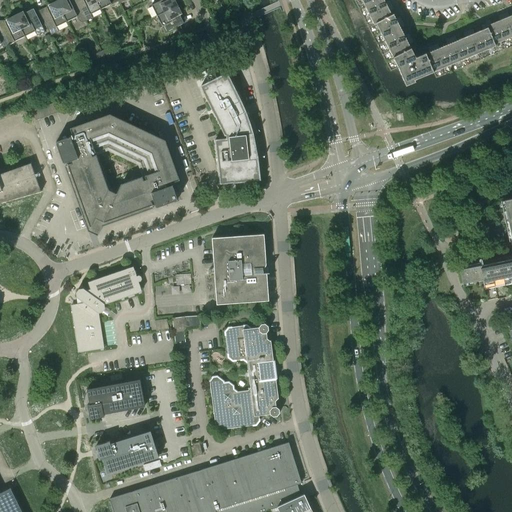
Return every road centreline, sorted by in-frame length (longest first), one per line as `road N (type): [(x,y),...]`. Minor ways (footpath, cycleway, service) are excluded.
road 1 (secondary): [(437,511),(399,451),(387,411),(363,183)]
road 2 (secondary): [(341,189),(358,376),(404,511)]
road 3 (unclassified): [(333,511),(293,383),(279,193)]
road 4 (unclassified): [(49,276),(279,193)]
road 5 (unclassified): [(80,511),(33,440),(13,346)]
road 6 (unclassified): [(293,0),(337,169)]
road 7 (unclassified): [(359,161),(307,0)]
road 8 (residential): [(476,315),(443,262),(490,196),(511,191)]
road 9 (unclassified): [(279,193),(248,33)]
road 10 (secondary): [(511,109),(359,161)]
road 11 (secondary): [(363,183),(511,123)]
